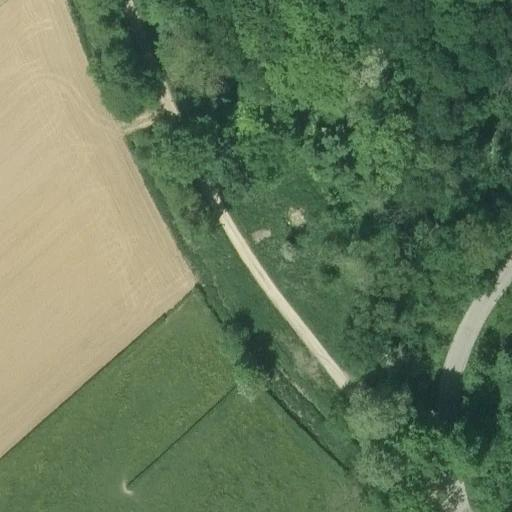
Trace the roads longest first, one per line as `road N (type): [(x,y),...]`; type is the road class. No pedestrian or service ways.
road 1 (track): [(448,462),(420,465),(403,455),(230,234),(125,0)]
road 2 (tertiary): [(457,511),(446,443),(448,378),(484,299),(511,265)]
